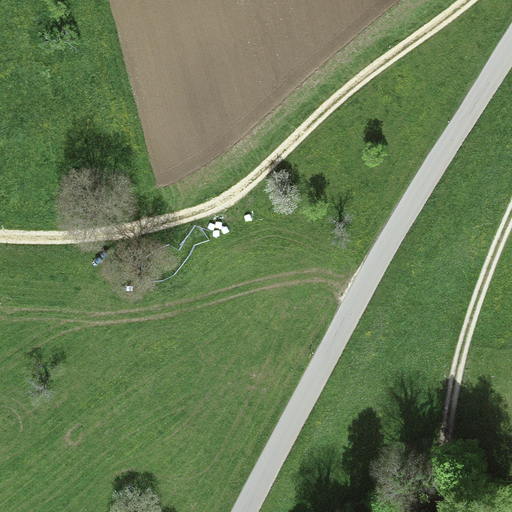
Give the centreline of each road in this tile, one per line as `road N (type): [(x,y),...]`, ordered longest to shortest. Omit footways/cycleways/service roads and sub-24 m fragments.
road 1 (track): [(0,238),(93,238),(186,222),(221,206),(470,0)]
road 2 (tertiary): [(240,511),(380,250),(511,46)]
road 3 (track): [(511,205),(451,394),(441,511)]
